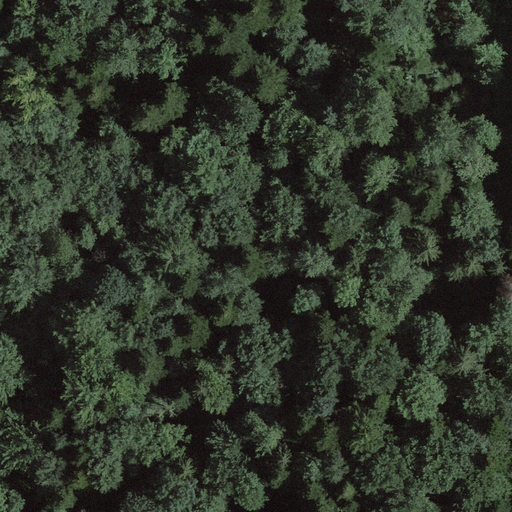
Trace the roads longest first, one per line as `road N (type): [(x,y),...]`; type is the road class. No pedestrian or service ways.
road 1 (track): [(324,0),(283,89),(273,258),(185,511)]
road 2 (track): [(108,511),(227,390)]
